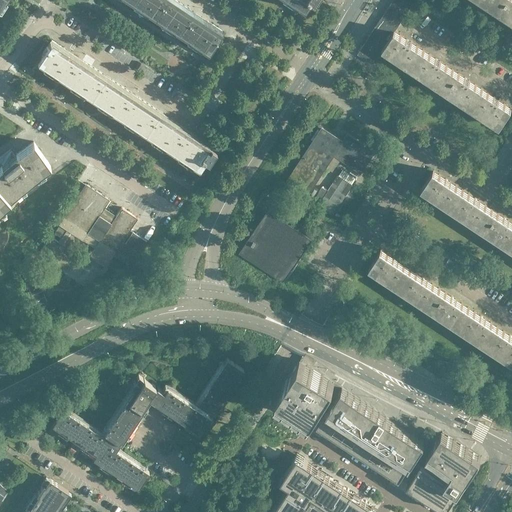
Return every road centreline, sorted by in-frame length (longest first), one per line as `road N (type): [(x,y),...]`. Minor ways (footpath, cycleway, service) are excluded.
road 1 (residential): [(0,72),(51,18),(194,117),(249,32)]
road 2 (secondary): [(202,316),(287,336),(511,448)]
road 3 (secondary): [(511,427),(254,303),(211,292)]
road 4 (residential): [(175,213),(86,158),(68,131),(0,86)]
road 5 (secondary): [(186,291),(141,299),(0,367)]
road 6 (unclassified): [(210,235),(309,73)]
road 7 (secondary): [(0,400),(150,325)]
road 8 (residential): [(511,320),(373,228)]
road 9 (residential): [(425,148),(309,73)]
